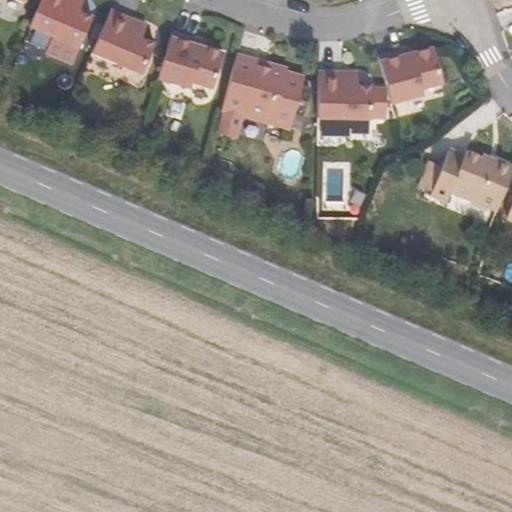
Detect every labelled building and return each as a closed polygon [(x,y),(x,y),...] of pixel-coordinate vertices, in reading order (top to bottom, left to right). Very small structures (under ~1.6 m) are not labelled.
[(74,3),(74,0),(39,0),(28,28),(52,38),(44,54),(71,66),(92,20),(78,13),(80,6),(74,3)] [(142,38),(145,31),(137,28),(138,24),(109,12),(91,53),(142,74),(154,44),(142,38)] [(223,56),(202,49),(194,46),(196,41),(171,34),(157,81),(189,90),(190,86),(212,92),(223,56)] [(430,48),(410,53),(402,55),(400,49),(376,55),(389,103),(421,94),(420,88),(440,82),(430,48)] [(288,69),(237,55),(216,132),(234,137),(239,115),(291,129),(292,123),(294,116),(296,108),(305,78),(287,73),(288,69)] [(356,85),(356,76),(350,76),(350,73),(318,73),(317,119),(371,119),(372,85),(356,85)] [(296,108),(294,116),(292,123),(302,125),(306,111),(296,108)] [(496,213),(511,174),(511,168),(496,162),(494,167),(466,155),(465,157),(450,151),(443,168),(433,194),(431,198),(446,204),(450,194),(496,213)] [(443,168),(432,163),(421,189),(433,194),(443,168)]
